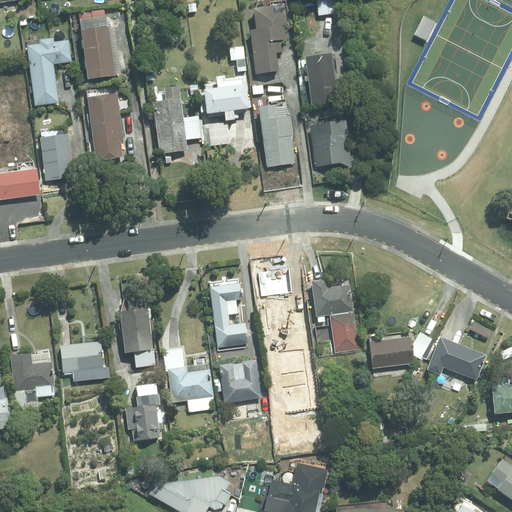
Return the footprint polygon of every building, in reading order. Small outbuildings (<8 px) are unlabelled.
[(340,13),(337,0),(316,0),(318,15),(340,13)] [(274,13),(273,5),(254,7),(256,29),(250,29),(255,74),(278,72),(276,52),(283,51),(282,39),(289,38),(286,12),(274,13)] [(106,19),(105,10),(79,13),(80,22),(106,19)] [(420,15),(412,33),(425,39),(433,20),(420,15)] [(88,79),(115,75),(109,27),(82,30),(88,79)] [(54,41),(53,38),(39,40),(39,43),(27,45),(35,106),(58,103),(53,64),(71,62),(68,40),(54,41)] [(339,102),(333,52),(307,56),(313,105),(339,102)] [(238,72),(246,71),(244,59),(236,60),(238,72)] [(239,118),(238,113),(251,111),(248,83),(205,89),(209,117),(226,115),(226,120),(239,118)] [(264,94),(263,84),(252,86),(253,95),(264,94)] [(161,153),(188,150),(181,85),(166,87),(167,99),(154,101),(161,153)] [(97,161),(124,157),(122,141),(124,141),(118,94),(89,98),(97,161)] [(266,106),(265,97),(252,99),(253,111),(259,110),(266,167),(295,163),(291,135),(293,135),(291,115),(277,117),(276,105),(266,106)] [(341,162),(351,167),(345,120),(310,125),(315,167),(341,162)] [(228,125),(204,127),(205,146),(230,145),(228,125)] [(68,134),(40,138),(46,181),(74,177),(68,134)] [(0,199),(40,195),(37,168),(0,172),(0,199)] [(511,224),(497,219),(491,238),(511,245),(511,224)] [(335,353),(359,349),(350,284),(329,287),(328,279),(312,281),(317,317),(330,315),(335,353)] [(241,299),(239,283),(209,287),(217,347),(248,344),(245,322),(230,325),(226,301),(241,299)] [(267,289),(267,292),(261,293),(262,308),(268,308),(271,329),(309,325),(306,300),(283,302),(282,288),(267,289)] [(126,353),(154,349),(149,308),(120,312),(126,353)] [(486,355),(440,336),(427,370),(440,375),(443,367),(476,380),(486,355)] [(413,351),(411,337),(369,341),(372,368),(414,363),(413,352),(421,357),(429,343),(420,338),(413,351)] [(63,373),(104,368),(101,341),(60,346),(63,373)] [(273,343),(273,354),(287,353),(286,343),(273,343)] [(33,364),(32,353),(11,355),(15,391),(37,389),(37,397),(55,395),(54,387),(56,387),(53,362),(33,364)] [(234,363),(220,364),(222,378),(215,379),(217,391),(223,391),(225,403),(263,398),(258,359),(244,361),(244,363),(234,364),(234,363)] [(182,367),(181,362),(170,363),(171,369),(168,369),(173,402),(188,401),(189,412),(215,409),(213,397),(215,397),(211,369),(209,369),(208,363),(182,367)] [(511,384),(493,386),(496,414),(511,411),(511,384)] [(0,428),(13,427),(8,398),(0,399),(0,428)] [(160,423),(157,404),(126,408),(129,430),(134,429),(135,441),(161,437),(160,429),(163,429),(162,423),(160,423)] [(384,414),(374,415),(377,442),(388,440),(388,430),(386,431),(384,414)] [(475,432),(487,430),(487,424),(474,425),(475,432)] [(511,499),(511,465),(503,459),(492,474),(503,482),(498,489),(511,499)] [(315,511),(324,470),(293,463),(288,485),(268,481),(261,511),(315,511)] [(150,483),(144,494),(178,511),(201,511),(205,507),(214,511),(216,511),(226,494),(221,491),(226,482),(215,476),(213,480),(208,477),(206,481),(200,478),(198,481),(193,479),(192,481),(186,479),(184,483),(180,480),(178,483),(173,481),(170,486),(163,482),(160,488),(150,483)]
